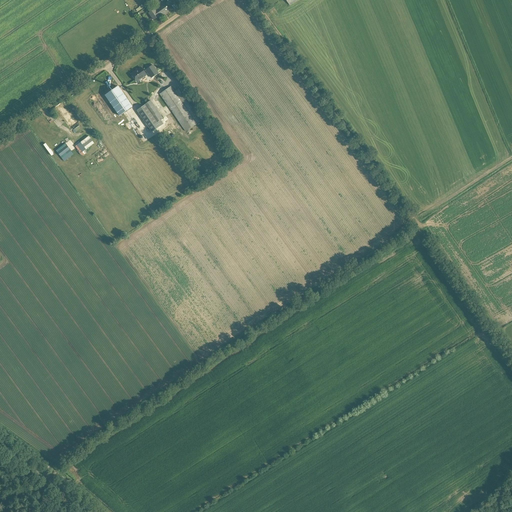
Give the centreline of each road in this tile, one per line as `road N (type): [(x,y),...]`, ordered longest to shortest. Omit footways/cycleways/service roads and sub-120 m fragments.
road 1 (track): [(511,157),(415,219),(255,0)]
road 2 (unclassified): [(0,132),(193,0)]
